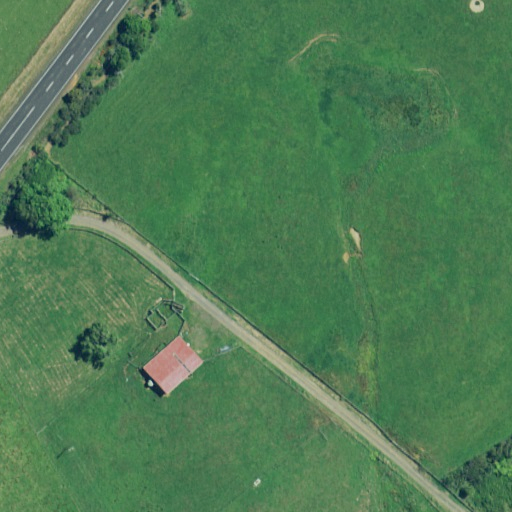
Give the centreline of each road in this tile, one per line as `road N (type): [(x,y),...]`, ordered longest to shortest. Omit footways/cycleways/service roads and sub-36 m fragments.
road 1 (unknown): [(0,225),(58,226),(105,241),(467,511)]
road 2 (unclassified): [(0,148),(111,0)]
